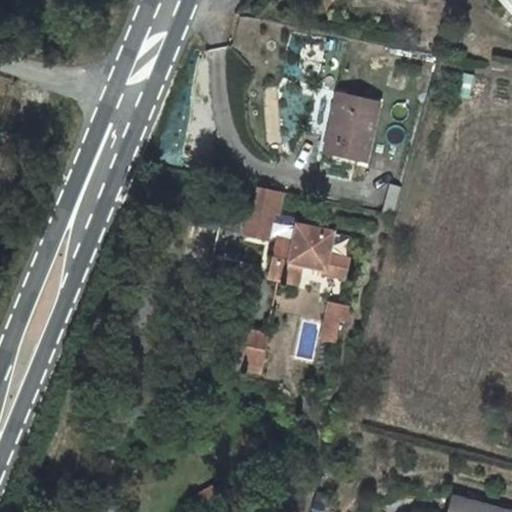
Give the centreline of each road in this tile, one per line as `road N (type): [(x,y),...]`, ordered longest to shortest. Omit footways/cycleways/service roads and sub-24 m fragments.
road 1 (secondary): [(0,464),(188,0)]
road 2 (secondary): [(152,0),(0,365)]
